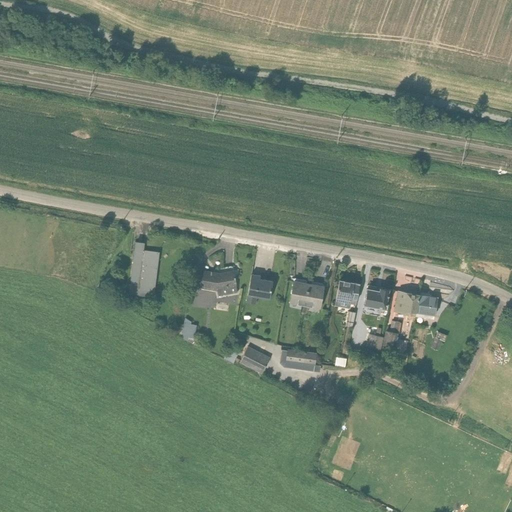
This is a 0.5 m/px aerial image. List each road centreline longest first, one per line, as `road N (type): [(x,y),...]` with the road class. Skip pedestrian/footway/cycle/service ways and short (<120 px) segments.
road 1 (track): [(511,121),(140,50),(59,12),(0,4)]
road 2 (tertiary): [(0,191),(425,269),(511,300)]
road 3 (track): [(275,368),(305,377),(381,375),(423,397),(451,398),(461,393),(504,295)]
